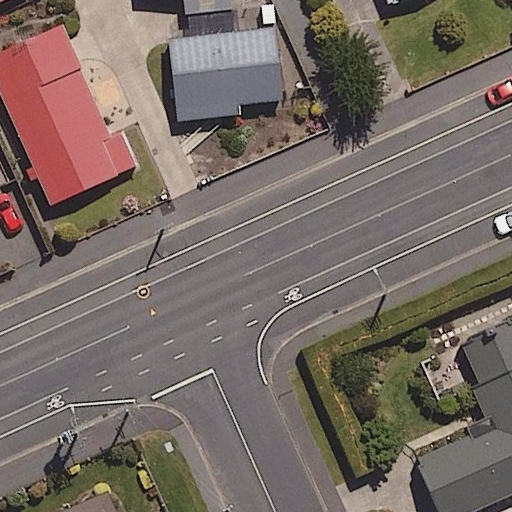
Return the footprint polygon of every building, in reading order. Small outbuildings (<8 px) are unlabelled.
[(182,0),(184,11),(231,7),(230,0),(182,0)] [(0,86),(50,200),(141,159),(127,126),(109,134),(59,22),(0,47),(0,86)] [(281,96),(274,26),(170,38),(178,117),(239,111),(237,100),(281,96)] [(511,316),(460,340),(479,383),(473,385),(490,423),(415,457),(439,511),(465,511),(511,491),(511,316)] [(120,511),(112,491),(56,511),(120,511)]
